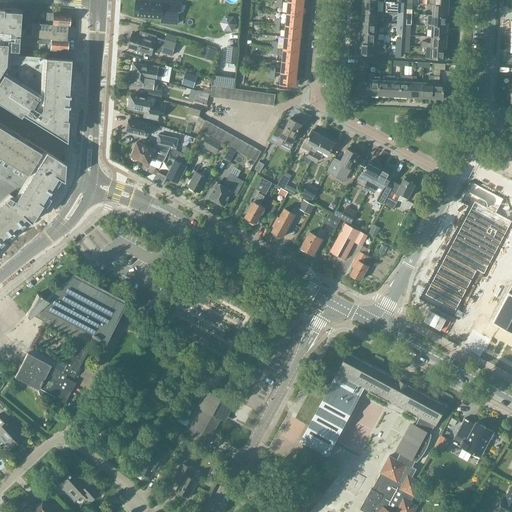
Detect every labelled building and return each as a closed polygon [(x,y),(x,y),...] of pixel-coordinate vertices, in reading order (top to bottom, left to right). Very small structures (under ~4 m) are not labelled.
[(137,0),(135,16),(161,18),(161,23),(177,24),(177,12),(180,12),(180,0),(150,0),(151,2),(137,0)] [(363,1),(362,11),(377,12),(378,2),(363,1)] [(288,2),(287,14),(303,15),(304,4),(288,2)] [(426,4),(426,8),(433,9),(433,10),(433,15),(448,16),(449,6),(436,5),(426,4)] [(66,142),(72,59),(24,56),(17,55),(18,49),(20,10),(0,8),(0,195),(26,219),(30,223),(58,178),(63,181),(64,168),(65,164),(66,142)] [(362,11),(361,22),(377,23),(384,23),(384,19),(377,19),(377,12),(362,11)] [(53,25),(69,26),(69,25),(70,24),(70,21),(69,20),(70,14),(54,13),(46,13),(46,20),(53,21),(53,25)] [(287,14),(286,25),(301,27),(303,15),(287,14)] [(425,26),(427,26),(448,27),(448,16),(433,15),(428,15),(427,22),(425,22),(425,26)] [(231,31),(235,24),(232,17),(225,17),(220,23),(223,30),(231,31)] [(361,22),(361,33),(376,34),(379,34),(379,27),(384,28),(384,23),(377,23),(361,22)] [(31,36),(38,37),(67,40),(69,26),(53,25),(32,23),(32,24),(31,36)] [(301,27),(286,25),(284,37),(300,39),(301,27)] [(432,31),(431,37),(447,38),(448,27),(427,26),(427,30),(432,31)] [(133,33),(129,47),(151,54),(153,49),(172,55),(176,43),(166,40),(156,37),(157,35),(140,30),(138,35),(133,33)] [(361,33),(360,43),(375,44),(382,45),(382,44),(382,40),(379,40),(379,34),(376,34),(361,33)] [(67,40),(38,37),(38,43),(48,44),(48,49),(51,50),(66,51),(67,46),(68,45),(69,42),(67,41),(67,40)] [(284,43),(283,49),(299,50),(300,39),(284,37),(284,43)] [(421,42),(421,47),(446,48),(447,38),(431,37),(431,44),(426,43),(426,42),(421,42)] [(357,49),(357,53),(358,54),(359,54),(375,55),(379,56),(379,49),(386,49),(386,45),(382,44),(382,45),(375,44),(360,43),(360,48),(358,48),(357,49)] [(205,47),(202,57),(213,61),(217,50),(205,47)] [(421,47),(426,47),(425,58),(436,59),(446,59),(449,60),(449,54),(448,52),(446,52),(446,48),(421,47)] [(228,48),(226,62),(237,63),(239,50),(228,48)] [(272,48),(271,54),(283,55),(282,61),(298,63),(299,50),(283,49),(277,48),(272,48)] [(282,61),(281,73),(297,74),(298,63),(282,61)] [(133,63),(132,73),(151,76),(151,73),(156,74),(156,76),(164,77),(166,67),(152,65),(152,66),(133,63)] [(434,76),(432,99),(444,99),(444,84),(439,84),(440,70),(445,70),(445,64),(435,63),(434,76)] [(186,72),(182,83),(193,87),(197,76),(186,72)] [(151,76),(132,73),(130,85),(149,88),(157,89),(158,80),(151,79),(151,76)] [(297,74),(281,73),(280,85),(295,87),(297,74)] [(358,79),(357,95),(368,95),(369,74),(365,73),(365,79),(358,79)] [(369,74),(368,95),(379,96),(380,80),(380,78),(374,77),(374,74),(369,74)] [(400,97),(411,98),(412,76),(402,75),(402,81),(401,81),(400,97)] [(379,96),(390,96),(391,76),(387,76),(387,81),(380,80),(379,96)] [(390,96),(400,97),(401,81),(395,81),(395,76),(391,76),(390,96)] [(412,76),(411,98),(422,98),(423,83),(416,82),(417,76),(412,76)] [(422,98),(432,99),(434,76),(430,76),(430,80),(423,80),(423,83),(422,98)] [(149,96),(161,98),(162,91),(150,89),(149,96)] [(191,89),(188,97),(195,99),(198,91),(191,89)] [(267,93),(266,104),(274,105),(275,95),(267,93)] [(147,99),(131,95),(130,97),(129,98),(129,101),(129,102),(128,108),(137,110),(136,111),(150,114),(150,118),(158,119),(160,108),(154,107),(156,98),(148,96),(147,99)] [(193,114),(199,116),(201,110),(189,106),(187,113),(193,114)] [(277,127),(270,142),(275,144),(280,147),(284,139),(291,143),(301,124),(290,118),(283,130),(277,127)] [(129,119),(127,132),(142,135),(148,136),(148,131),(150,124),(129,119)] [(201,130),(205,132),(211,122),(206,120),(201,130)] [(205,132),(209,135),(215,125),(211,122),(205,132)] [(209,135),(214,137),(219,127),(215,125),(209,135)] [(214,137),(218,140),(224,130),(219,127),(214,137)] [(218,140),(223,142),(228,132),(224,130),(218,140)] [(313,130),(303,149),(310,152),(308,157),(307,156),(303,162),(309,165),(312,160),(324,137),(313,130)] [(223,142),(227,145),(233,135),(228,132),(223,142)] [(170,146),(170,148),(175,150),(178,139),(158,134),(156,143),(157,143),(170,146)] [(227,145),(230,147),(231,147),(237,137),(233,135),(227,145)] [(215,153),(220,144),(207,137),(202,146),(215,153)] [(237,137),(231,147),(236,150),(241,140),(237,137)] [(324,137),(312,160),(316,162),(320,157),(321,157),(324,152),(329,155),(336,143),(335,142),(336,140),(330,137),(329,139),(324,137)] [(241,140),(236,150),(237,150),(240,152),(246,142),(241,140)] [(250,145),(246,142),(240,152),(245,155),(250,145)] [(166,157),(170,148),(170,146),(157,143),(154,150),(138,143),(132,156),(149,163),(152,156),(157,158),(159,154),(166,157)] [(250,145),(245,155),(249,157),(256,161),(261,151),(255,147),(250,145)] [(231,147),(230,147),(223,159),(230,162),(237,150),(236,150),(231,147)] [(170,148),(166,157),(175,161),(167,177),(178,183),(187,166),(181,163),(184,158),(185,159),(187,155),(186,154),(181,152),(179,152),(175,150),(170,148)] [(327,173),(344,181),(358,155),(347,149),(340,162),(335,159),(327,173)] [(370,161),(360,179),(367,183),(365,188),(369,190),(381,167),(376,164),(377,163),(376,161),(373,159),(371,160),(370,161)] [(260,171),(264,164),(259,162),(256,169),(260,171)] [(381,167),(369,190),(374,192),(377,186),(379,182),(386,185),(384,190),(378,201),(384,204),(395,183),(389,180),(393,173),(392,173),(393,171),(392,169),(389,167),(387,168),(386,170),(381,167)] [(188,186),(200,192),(208,178),(209,179),(212,173),(206,169),(202,175),(197,172),(188,186)] [(231,175),(224,186),(217,183),(209,197),(225,206),(232,193),(236,195),(243,182),(237,178),(231,175)] [(283,175),(277,186),(281,187),(288,191),(294,195),(296,190),(287,185),(290,179),(283,175)] [(261,176),(256,187),(265,192),(271,181),(261,176)] [(395,183),(384,204),(394,209),(401,194),(408,198),(411,193),(413,194),(415,193),(417,188),(417,186),(415,185),(404,179),(401,186),(395,183)] [(278,193),(285,197),(288,191),(281,187),(278,193)] [(305,187),(301,194),(312,199),(316,192),(305,187)] [(245,217),(250,220),(249,222),(254,224),(255,223),(257,223),(265,208),(260,205),(264,196),(258,193),(245,217)] [(0,240),(25,219),(26,219),(0,195),(0,240)] [(306,197),(299,209),(310,215),(315,206),(311,203),(312,200),(306,197)] [(511,222),(474,202),(425,293),(456,310),(478,270),(484,274),(511,222)] [(275,227),(272,232),(274,233),(273,234),(274,236),(278,238),(280,238),(281,237),(283,238),(291,223),(295,215),(285,209),(281,217),(280,218),(278,217),(273,226),(275,227)] [(337,210),(334,216),(340,219),(343,213),(337,210)] [(343,213),(340,219),(341,219),(350,224),(354,218),(343,212),(343,213)] [(329,213),(323,223),(335,229),(341,219),(340,219),(334,216),(329,213)] [(346,224),(330,252),(345,260),(355,243),(362,246),(367,236),(346,224)] [(380,229),(374,226),(369,235),(376,238),(380,229)] [(320,229),(317,236),(310,232),(301,248),(314,255),(319,245),(321,246),(324,240),(322,239),(326,232),(320,229)] [(356,265),(351,275),(361,280),(369,266),(373,259),(368,256),(371,250),(363,246),(353,264),(356,265)] [(179,269),(176,274),(176,275),(183,279),(186,272),(179,269)] [(27,353),(14,377),(28,385),(38,390),(39,395),(48,400),(54,398),(64,404),(68,396),(75,383),(65,377),(67,374),(73,378),(91,345),(93,347),(98,339),(106,343),(128,301),(113,293),(116,288),(110,285),(107,291),(103,288),(82,277),(81,276),(79,276),(74,273),(71,276),(46,298),(37,294),(26,315),(28,318),(31,316),(79,341),(62,372),(50,365),(27,353)] [(507,292),(490,321),(511,333),(511,292),(511,294),(507,292)] [(348,353),(337,374),(343,377),(358,385),(364,388),(419,418),(422,419),(418,427),(431,434),(446,406),(407,385),(348,353)] [(196,376),(217,387),(223,377),(201,365),(196,376)] [(337,374),(301,441),(328,455),(364,388),(358,385),(343,377),(337,374)] [(211,436),(221,418),(223,415),(227,417),(233,405),(206,391),(197,407),(201,409),(187,436),(204,446),(210,435),(211,436)] [(180,416),(186,419),(191,409),(185,405),(180,416)] [(0,415),(0,440),(9,450),(24,436),(3,413),(0,415)] [(179,417),(175,424),(181,427),(185,420),(179,417)] [(413,511),(417,506),(410,503),(422,482),(415,478),(413,477),(417,469),(413,467),(416,461),(417,462),(420,459),(423,455),(426,451),(428,447),(430,443),(431,439),(432,434),(431,434),(418,427),(422,419),(419,418),(415,425),(413,424),(398,452),(400,453),(397,460),(392,457),(389,456),(389,457),(380,473),(381,473),(372,489),(371,488),(360,509),(365,511),(413,511)] [(464,419),(452,442),(461,447),(462,447),(458,456),(467,461),(472,452),(475,454),(478,455),(481,457),(494,432),(482,426),(482,425),(481,425),(476,423),(475,425),(472,423),(464,419)] [(175,426),(172,431),(178,434),(180,429),(175,426)] [(433,448),(441,453),(449,439),(440,434),(433,448)] [(163,467),(170,456),(159,450),(154,459),(146,454),(138,469),(151,477),(158,464),(163,467)] [(219,459),(212,473),(218,476),(226,462),(219,459)] [(183,464),(174,480),(180,483),(176,490),(189,497),(197,481),(189,477),(193,469),(183,464)] [(73,471),(59,484),(74,500),(80,495),(84,500),(83,502),(86,505),(88,503),(100,492),(90,481),(86,485),(73,471)] [(331,472),(326,479),(331,484),(337,476),(331,472)] [(511,511),(511,488),(506,499),(498,511),(511,511)] [(23,511),(56,511),(58,511),(54,507),(52,508),(48,503),(46,505),(41,500),(33,508),(30,505),(23,511)]
